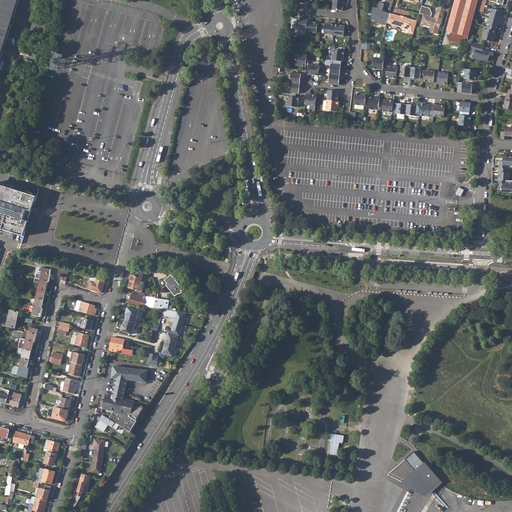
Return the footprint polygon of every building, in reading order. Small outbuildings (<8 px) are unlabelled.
[(0,0),(0,107),(8,81),(0,78),(0,72),(22,0),(0,0)] [(334,0),(333,9),(343,10),(344,0),(343,0),(334,0)] [(455,0),(447,31),(468,35),(478,0),(455,0)] [(492,9),(487,26),(496,29),(497,30),(499,25),(502,16),(501,16),(502,12),(492,9)] [(437,10),(435,16),(443,19),(444,13),(437,10)] [(407,32),(414,34),(417,21),(406,18),(404,17),(404,18),(402,18),(403,17),(401,16),(393,14),(390,23),(401,27),(401,28),(408,30),(407,32)] [(436,40),(439,30),(443,19),(435,16),(434,21),(433,21),(433,24),(422,20),(419,30),(428,33),(427,38),(436,40)] [(297,28),(307,29),(308,21),(309,18),(305,17),(299,17),(299,18),(294,17),(293,25),(298,25),(297,28)] [(313,21),(308,21),(307,29),(307,33),(317,34),(318,22),(313,21)] [(324,33),(334,34),(335,24),(325,23),(324,33)] [(334,34),(344,35),(345,25),(335,24),(334,34)] [(494,37),(496,29),(487,26),(485,26),(482,39),(493,42),(495,37),(494,37)] [(484,45),(473,42),(470,52),(475,53),(473,57),(488,61),(491,51),(483,49),(484,45)] [(342,60),(343,60),(344,50),(332,49),(331,59),(342,60)] [(303,66),(306,66),(307,55),(297,53),(295,65),(303,66)] [(372,68),(383,69),(384,58),(379,57),(373,57),(372,68)] [(330,73),(341,74),(342,70),(341,70),(342,60),(331,59),(326,58),(326,63),(331,64),(330,73)] [(312,74),(319,75),(319,72),(320,65),(310,63),(309,67),(308,74),(312,74)] [(385,77),(396,78),(397,66),(387,65),(385,77)] [(406,78),(410,78),(411,67),(401,66),(399,76),(406,76),(406,78)] [(410,78),(413,78),(413,77),(420,78),(421,68),(411,67),(410,78)] [(423,81),(433,82),(435,70),(424,69),(423,81)] [(464,79),(476,80),(477,70),(465,69),(464,79)] [(437,83),(447,84),(448,72),(438,71),(437,83)] [(290,82),(302,83),(302,79),(301,79),(301,77),(302,73),(299,73),(291,72),(290,82)] [(329,83),(339,84),(340,79),(340,78),(341,78),(341,74),(330,73),(329,83)] [(297,92),(299,93),(300,89),(300,86),(302,87),(302,83),(290,82),(289,92),(297,92)] [(462,92),(472,93),(473,87),(474,87),(475,83),(463,82),(462,92)] [(327,99),(337,100),(338,95),(338,94),(338,90),(328,89),(327,99)] [(354,104),(364,105),(365,94),(355,92),(354,104)] [(305,104),(315,105),(316,98),(317,95),(310,94),(307,94),(306,100),(305,104)] [(288,105),(298,106),(299,100),(299,97),(289,95),(288,105)] [(368,108),(378,110),(379,98),(369,97),(368,108)] [(326,110),(337,111),(338,105),(338,100),(337,100),(327,99),(326,110)] [(381,110),(392,112),(393,100),(383,99),(381,110)] [(460,111),(472,112),(472,109),(470,109),(471,102),(461,101),(460,111)] [(395,114),(405,115),(406,102),(403,102),(403,103),(397,103),(395,114)] [(405,115),(415,116),(416,105),(410,104),(410,103),(406,102),(405,115)] [(431,104),(420,103),(419,115),(429,116),(429,117),(433,117),(433,116),(434,104),(434,103),(431,103),(431,104)] [(433,116),(444,117),(445,105),(434,104),(433,116)] [(459,125),(470,126),(471,116),(460,115),(459,125)] [(508,136),(511,136),(511,128),(505,128),(505,132),(501,131),(501,139),(508,139),(508,136)] [(499,161),(499,168),(506,169),(507,165),(511,165),(511,157),(504,156),(503,161),(499,161)] [(499,172),(499,180),(507,180),(509,181),(509,173),(508,173),(508,169),(506,169),(499,168),(499,172)] [(511,184),(506,184),(507,180),(499,180),(498,188),(502,188),(502,192),(511,192),(511,184)] [(0,184),(0,228),(3,229),(3,231),(5,232),(12,235),(13,233),(24,236),(31,214),(37,196),(33,195),(33,194),(32,193),(28,192),(26,193),(0,184)] [(464,190),(459,187),(455,193),(461,196),(464,190)] [(50,282),(52,274),(51,273),(52,270),(42,267),(41,274),(42,274),(41,279),(49,281),(50,282)] [(66,282),(69,271),(58,267),(57,271),(60,276),(63,277),(62,281),(66,282)] [(131,275),(131,277),(128,287),(139,290),(138,295),(142,296),(144,296),(144,293),(142,293),(144,280),(142,280),(143,275),(139,274),(138,277),(131,275)] [(167,284),(166,286),(174,296),(177,294),(179,294),(180,293),(181,291),(178,287),(179,285),(171,275),(164,280),(167,284)] [(89,289),(102,293),(106,280),(92,277),(89,289)] [(46,290),(49,281),(41,279),(37,278),(36,278),(35,281),(40,283),(39,288),(46,290)] [(37,298),(44,300),(46,290),(39,288),(37,298)] [(138,295),(131,294),(129,299),(141,302),(142,296),(138,295)] [(144,296),(142,296),(141,302),(144,303),(144,306),(152,308),(154,298),(151,297),(144,296)] [(34,307),(42,309),(44,300),(37,298),(34,307)] [(153,308),(163,309),(163,310),(170,311),(171,306),(167,306),(168,300),(155,298),(153,308)] [(95,306),(85,303),(82,312),(95,316),(96,312),(94,312),(95,308),(95,306)] [(32,315),(41,317),(43,309),(42,309),(34,307),(25,305),(24,311),(23,312),(29,313),(29,311),(33,312),(32,315)] [(123,319),(135,323),(138,311),(127,307),(123,319)] [(9,318),(17,320),(19,312),(10,310),(9,318)] [(163,310),(160,317),(165,318),(165,317),(175,320),(175,321),(183,324),(186,313),(170,311),(163,310)] [(7,326),(15,328),(17,320),(9,318),(7,326)] [(78,327),(91,330),(94,321),(85,318),(84,321),(80,320),(78,322),(77,324),(78,327)] [(120,330),(132,334),(135,323),(123,319),(120,330)] [(178,336),(179,336),(182,325),(173,322),(171,329),(167,328),(166,332),(167,332),(168,333),(178,336)] [(35,342),(36,342),(39,329),(31,327),(30,331),(29,331),(26,340),(35,342)] [(164,354),(172,356),(178,336),(168,333),(167,332),(162,353),(164,354)] [(79,333),(78,336),(77,341),(76,345),(87,347),(90,335),(79,333)] [(109,350),(129,355),(130,354),(132,354),(132,350),(123,348),(124,339),(112,337),(109,350)] [(33,350),(35,342),(26,340),(24,348),(33,350)] [(23,357),(31,359),(33,350),(24,348),(19,347),(17,356),(23,357)] [(73,352),(73,353),(71,357),(70,362),(72,362),(83,365),(85,355),(73,352)] [(150,354),(146,364),(156,366),(158,356),(163,358),(164,354),(162,353),(159,352),(158,355),(150,354)] [(16,365),(29,368),(31,359),(23,357),(22,358),(18,357),(16,365)] [(72,362),(71,365),(70,370),(69,374),(80,377),(83,365),(72,362)] [(12,374),(28,377),(30,368),(29,368),(16,365),(14,365),(12,374)] [(109,419),(119,425),(130,431),(137,420),(136,420),(144,407),(134,405),(135,401),(124,398),(129,379),(147,382),(148,370),(114,366),(113,377),(116,378),(112,396),(106,394),(103,408),(114,410),(109,419)] [(63,391),(75,393),(78,381),(65,378),(64,382),(66,382),(63,391)] [(0,401),(7,404),(9,396),(9,395),(10,390),(4,388),(1,390),(1,392),(0,391),(0,401)] [(7,404),(18,407),(22,394),(15,392),(14,396),(9,395),(9,396),(7,404)] [(60,408),(69,410),(72,400),(63,398),(60,408)] [(52,418),(64,421),(67,420),(69,410),(60,408),(55,407),(52,418)] [(109,425),(117,430),(119,425),(109,419),(103,415),(95,427),(103,432),(104,432),(109,425)] [(0,430),(0,432),(7,435),(9,428),(1,426),(0,430)] [(13,440),(28,444),(29,441),(31,434),(16,430),(13,440)] [(345,435),(330,433),(329,441),(332,441),(330,454),(338,455),(340,443),(343,443),(344,441),(345,435)] [(47,451),(57,453),(60,442),(47,439),(44,450),(47,451)] [(93,459),(102,461),(103,457),(102,457),(104,446),(94,445),(93,448),(95,448),(94,456),(93,456),(93,459)] [(44,462),(54,464),(55,461),(56,461),(57,459),(56,458),(57,453),(47,451),(44,462)] [(92,472),(100,473),(101,465),(102,465),(102,461),(93,459),(92,464),(93,464),(92,472)] [(468,483),(432,465),(414,500),(427,507),(448,508),(462,494),(468,483)] [(46,468),(45,471),(42,480),(52,483),(55,471),(46,468)] [(82,493),(83,493),(86,482),(88,483),(90,476),(82,473),(77,491),(82,493)] [(36,497),(47,500),(49,490),(38,487),(35,496),(36,497)] [(33,509),(44,511),(47,500),(36,497),(33,509)]
